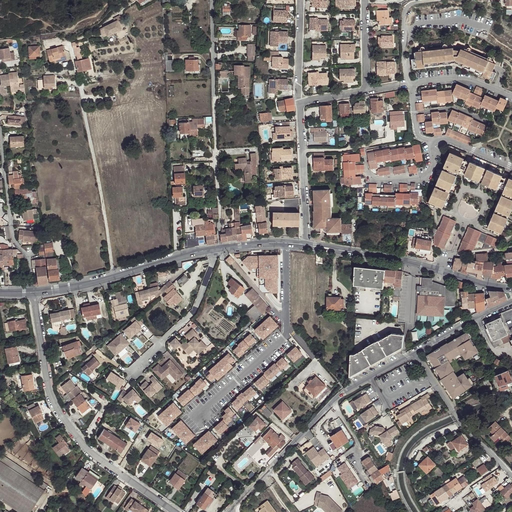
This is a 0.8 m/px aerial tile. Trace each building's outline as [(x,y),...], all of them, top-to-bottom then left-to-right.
[(223,8),(222,16),(230,16),(230,7),(221,6),(221,8),(223,8)] [(286,11),(273,10),(273,18),(278,19),(277,22),(287,22),(287,18),(287,14),(288,11),(286,11)] [(390,18),(388,18),(388,10),(377,11),(377,18),(379,18),(379,21),(379,25),(391,24),(390,18)] [(125,25),(120,15),(113,18),(114,22),(99,29),(103,37),(107,35),(108,36),(123,28),(122,26),(125,25)] [(327,30),(328,20),(316,19),(316,18),(310,18),(310,28),(315,28),(315,30),(327,30)] [(340,30),(354,31),(355,20),(345,20),(345,21),(343,21),(340,21),(340,30)] [(251,25),(239,25),(239,30),(238,30),(238,37),(241,37),(241,39),(246,39),(247,39),(247,35),(251,35),(251,25)] [(270,31),(270,46),(278,46),(278,41),(287,42),(288,32),(270,31)] [(380,47),(393,47),(392,36),(383,36),(383,37),(381,37),(378,37),(378,42),(380,42),(380,47)] [(502,60),(458,41),(415,46),(417,60),(413,60),(414,68),(455,63),(493,80),(496,73),(493,71),(496,64),(499,66),(502,60)] [(355,44),(340,44),(340,58),(346,58),(346,59),(354,59),(354,51),(354,48),(355,48),(355,44)] [(326,46),(312,45),(312,55),(319,55),(319,56),(321,56),(326,56),(326,46)] [(40,55),(39,46),(29,47),(29,56),(36,56),(40,55)] [(63,46),(47,51),(50,62),(54,61),(55,63),(67,59),(63,46)] [(11,58),(9,48),(0,49),(0,59),(3,59),(11,58)] [(273,56),(278,57),(278,52),(269,51),(268,56),(264,56),(264,60),(271,61),(271,56),(273,56)] [(14,52),(10,52),(11,58),(3,59),(3,62),(18,59),(18,58),(20,58),(19,52),(14,53),(14,52)] [(173,71),(173,60),(168,60),(168,56),(172,55),(172,54),(165,54),(166,72),(173,71)] [(288,68),(288,59),(282,59),(283,57),(278,57),(273,56),(272,68),(288,68)] [(89,58),(76,61),(78,72),(91,69),(89,58)] [(189,60),(185,60),(186,71),(199,71),(199,60),(194,60),(189,60)] [(395,73),(395,62),(376,62),(377,72),(387,72),(387,74),(395,73)] [(244,67),(244,65),(234,65),(234,75),(242,75),(242,87),(249,87),(249,78),(250,78),(250,67),(244,67)] [(355,69),(339,69),(340,80),(343,80),(352,80),(352,77),(355,77),(355,69)] [(10,85),(10,88),(13,87),(13,89),(19,89),(19,88),(17,72),(9,73),(9,74),(10,85)] [(328,83),(327,73),(319,74),(316,74),(316,72),(308,73),(309,76),(311,76),(311,85),(317,85),(317,84),(328,83)] [(8,85),(10,85),(9,74),(0,75),(1,84),(0,85),(0,91),(0,95),(7,94),(6,88),(8,85)] [(55,86),(54,75),(44,76),(44,80),(38,80),(38,89),(50,88),(50,86),(55,86)] [(288,79),(269,79),(269,84),(272,84),(272,93),(278,93),(278,89),(288,89),(288,79)] [(460,97),(464,88),(456,85),(453,94),(460,97)] [(481,96),(484,89),(477,86),(474,93),(481,96)] [(470,93),(471,91),(464,88),(460,97),(467,100),(470,93)] [(437,90),(429,91),(430,101),(438,100),(437,92),(437,90)] [(429,91),(421,92),(423,101),(430,101),(429,91)] [(452,91),(444,92),(446,101),(453,101),(452,91)] [(446,101),(444,92),(437,92),(438,100),(438,102),(446,101)] [(473,105),(475,100),(477,96),(470,93),(467,100),(466,102),(473,105)] [(477,96),(473,105),(480,108),(481,105),(484,99),(477,96)] [(488,108),(492,99),(485,96),(484,99),(481,105),(488,108)] [(295,110),(293,98),(285,99),(285,100),(277,102),(279,109),(286,107),(286,110),(287,111),(295,110)] [(371,99),(372,112),(374,112),(382,111),(383,111),(383,98),(371,99)] [(499,102),(497,107),(504,110),(507,101),(500,98),(499,102)] [(492,99),(488,108),(495,111),(497,107),(499,102),(492,99)] [(361,112),(366,112),(365,105),(365,101),(359,101),(360,103),(357,103),(356,104),(356,106),(354,106),(354,113),(361,112)] [(328,106),(321,106),(321,118),(320,118),(320,121),(332,121),(332,118),(332,106),(331,106),(331,103),(328,103),(328,106)] [(350,110),(349,104),(340,104),(340,113),(341,113),(341,118),(349,117),(349,113),(350,113),(350,110)] [(455,123),(455,122),(459,113),(452,110),(448,120),(455,123)] [(405,126),(404,111),(390,112),(391,129),(397,129),(397,126),(405,126)] [(433,123),(440,122),(439,114),(439,112),(432,113),(433,123)] [(268,121),(267,113),(259,113),(260,121),(268,121)] [(448,123),(447,113),(439,114),(440,122),(440,123),(448,123)] [(462,125),(466,116),(459,113),(455,122),(462,125)] [(21,117),(8,116),(8,124),(20,125),(21,123),(24,124),(25,117),(21,117)] [(466,116),(462,125),(469,128),(473,120),(473,119),(466,116)] [(180,134),(190,133),(189,122),(189,119),(179,120),(180,134)] [(197,127),(204,127),(204,119),(192,119),(192,122),(189,122),(190,133),(190,137),(198,136),(197,127)] [(476,132),(480,123),(473,120),(469,128),(469,129),(476,132)] [(433,129),(433,122),(425,123),(426,133),(434,132),(433,129)] [(483,135),(487,126),(480,123),(476,132),(483,135)] [(291,139),(290,126),(282,127),(275,127),(275,133),(276,133),(277,140),(291,139)] [(325,131),(325,128),(311,128),(311,134),(314,133),(314,142),(327,142),(327,131),(325,131)] [(445,135),(470,145),(473,139),(448,128),(445,135)] [(24,136),(10,137),(10,147),(24,146),(24,136)] [(415,161),(423,160),(420,145),(412,146),(413,148),(415,157),(415,161)] [(292,159),(291,149),(283,149),(280,150),(280,148),(272,148),(273,152),(274,152),(275,161),(281,161),(281,159),(292,159)] [(407,158),(405,149),(405,148),(398,149),(399,159),(407,158)] [(407,159),(415,157),(413,148),(405,149),(407,158),(407,159)] [(392,159),(390,151),(390,149),(382,151),(384,161),(392,159)] [(399,159),(398,149),(390,151),(392,159),(392,160),(399,159)] [(384,161),(382,151),(375,152),(377,162),(384,161)] [(375,152),(367,154),(370,169),(378,167),(377,162),(375,152)] [(251,175),(256,174),(256,165),(255,161),(257,161),(256,153),(250,154),(251,161),(250,161),(250,164),(247,164),(247,162),(246,158),(238,159),(239,164),(235,164),(235,169),(244,169),(248,168),(248,172),(244,173),(246,183),(252,182),(251,175)] [(318,158),(314,158),(314,167),(325,167),(325,170),(334,170),(333,159),(325,160),(325,158),(325,153),(318,153),(318,158)] [(458,173),(464,159),(450,153),(444,167),(458,173)] [(359,154),(344,155),(344,162),(354,162),(359,161),(359,154)] [(355,169),(354,165),(354,162),(344,162),(345,170),(355,169)] [(485,168),(471,162),(465,176),(479,182),(485,168)] [(394,175),(406,173),(404,165),(393,167),(394,175)] [(184,166),(174,167),(175,181),(171,181),(171,185),(175,184),(175,183),(185,183),(184,166)] [(410,174),(418,173),(416,166),(408,167),(410,174)] [(379,175),(379,176),(390,174),(389,167),(378,169),(378,171),(379,175)] [(275,173),(275,179),(293,178),(292,168),(283,168),(280,168),(277,169),(277,173),(275,173)] [(355,169),(345,170),(345,178),(355,177),(355,173),(355,169)] [(502,176),(488,169),(482,183),(496,190),(502,176)] [(451,190),(457,176),(443,170),(437,184),(451,190)] [(22,185),(24,185),(24,178),(21,178),(19,178),(18,175),(13,175),(8,176),(9,184),(12,184),(14,184),(14,188),(15,189),(20,188),(20,186),(22,186),(22,185)] [(355,177),(345,178),(346,185),(361,184),(360,177),(355,177)] [(511,196),(511,179),(509,178),(503,193),(511,196)] [(411,195),(411,203),(418,204),(419,196),(422,196),(422,190),(415,190),(415,183),(411,183),(411,195)] [(198,186),(193,186),(194,196),(203,196),(203,185),(202,185),(202,184),(198,184),(198,186)] [(36,203),(36,192),(32,192),(32,185),(29,185),(29,189),(24,189),(24,188),(20,188),(15,189),(15,198),(21,197),(21,198),(30,198),(30,200),(30,204),(36,203)] [(294,195),(293,186),(286,187),(283,187),(282,186),(275,186),(275,190),(278,190),(278,197),(285,197),(285,195),(294,195)] [(183,196),(182,187),(172,187),(173,197),(176,197),(177,205),(185,204),(185,196),(183,196)] [(443,207),(449,193),(435,187),(429,201),(443,207)] [(335,218),(332,218),(331,207),(331,193),(331,189),(316,190),(317,211),(316,211),(317,229),(327,228),(327,232),(327,233),(339,232),(339,230),(342,230),(342,225),(341,220),(339,220),(335,220),(335,218)] [(403,204),(404,194),(396,194),(396,195),(395,204),(403,204)] [(388,205),(388,195),(380,195),(380,205),(388,205)] [(395,204),(396,195),(388,195),(388,205),(395,205),(395,204)] [(509,216),(511,209),(511,200),(501,196),(495,210),(509,216)] [(258,222),(266,221),(264,205),(255,206),(258,222)] [(218,218),(218,208),(212,208),(212,210),(208,210),(208,215),(213,215),(213,218),(218,218)] [(36,214),(36,209),(20,211),(20,215),(23,214),(24,220),(34,219),(33,214),(36,214)] [(272,225),(299,226),(299,213),(268,212),(268,218),(272,218),(272,225)] [(502,233),(508,219),(494,213),(488,227),(502,233)] [(444,249),(456,221),(444,216),(438,230),(433,228),(433,236),(434,236),(434,245),(444,249)] [(196,236),(206,235),(204,221),(204,218),(192,220),(192,219),(188,219),(189,226),(192,225),(192,226),(195,226),(196,236)] [(237,241),(243,240),(241,233),(240,224),(240,218),(235,218),(236,223),(231,223),(232,228),(233,227),(233,228),(222,230),(221,234),(220,235),(221,242),(231,240),(237,240),(237,241)] [(206,235),(206,236),(214,235),(212,223),(211,223),(211,222),(208,222),(208,220),(204,221),(206,235)] [(252,233),(250,222),(240,224),(241,233),(243,240),(247,240),(246,233),(252,233)] [(266,222),(258,223),(259,229),(259,233),(268,232),(267,222),(266,222)] [(342,230),(342,239),(353,239),(352,224),(342,225),(342,230)] [(499,240),(469,227),(458,252),(473,250),(477,240),(485,244),(483,249),(496,247),(499,240)] [(39,232),(19,230),(19,239),(23,240),(23,241),(38,242),(39,232)] [(214,235),(206,236),(207,244),(218,243),(217,234),(214,235)] [(412,247),(431,250),(432,241),(431,241),(431,237),(423,236),(422,239),(414,238),(412,247)] [(52,243),(44,243),(46,259),(47,259),(49,281),(60,279),(58,269),(57,269),(56,258),(52,259),(51,252),(53,252),(52,243)] [(0,254),(2,255),(3,265),(9,265),(8,255),(8,249),(5,250),(0,249),(0,254)] [(17,249),(13,250),(13,249),(8,249),(8,255),(9,265),(11,269),(14,269),(13,255),(17,255),(17,252),(17,249)] [(488,262),(487,254),(476,255),(477,261),(484,263),(482,276),(483,276),(491,278),(494,265),(494,262),(488,262)] [(259,256),(248,256),(244,260),(246,263),(245,264),(250,270),(252,268),(257,268),(259,268),(259,273),(261,273),(262,278),(265,278),(265,288),(270,293),(275,293),(275,289),(277,289),(277,281),(275,281),(275,277),(277,277),(278,277),(277,255),(259,255),(259,256)] [(455,258),(452,269),(458,271),(459,269),(460,269),(463,259),(455,258)] [(38,285),(48,284),(45,259),(32,260),(33,268),(36,268),(37,277),(38,280),(36,280),(34,281),(34,285),(38,285)] [(474,275),(474,272),(478,273),(477,275),(483,277),(483,276),(482,276),(484,263),(477,261),(476,261),(475,264),(468,262),(469,262),(463,261),(462,266),(463,266),(461,273),(467,275),(467,274),(474,275)] [(505,265),(502,266),(501,262),(497,263),(498,266),(496,267),(496,264),(494,265),(491,278),(496,279),(502,278),(501,276),(506,275),(505,265)] [(385,270),(355,267),(354,285),(358,285),(358,286),(366,287),(366,286),(371,287),(371,288),(379,289),(379,288),(384,288),(384,287),(385,270)] [(397,271),(385,270),(384,287),(388,288),(388,287),(389,282),(394,283),(395,283),(393,296),(400,297),(402,277),(402,271),(397,271)] [(456,306),(456,289),(432,281),(432,278),(422,277),(422,286),(424,286),(424,291),(420,291),(420,295),(419,295),(418,315),(424,315),(424,311),(438,312),(437,316),(444,316),(444,306),(456,306)] [(244,288),(232,278),(228,283),(232,286),(229,290),(232,292),(231,294),(235,297),(236,295),(238,297),(244,288)] [(458,281),(456,286),(464,289),(466,283),(458,281)] [(172,284),(165,291),(167,294),(163,298),(171,306),(174,303),(181,297),(174,289),(175,287),(172,284)] [(158,286),(148,289),(150,295),(154,294),(157,297),(167,288),(165,285),(159,290),(158,286)] [(262,300),(252,288),(245,295),(254,305),(256,306),(262,300)] [(140,295),(136,296),(138,305),(142,304),(142,301),(148,299),(148,298),(150,298),(150,295),(148,289),(139,291),(139,292),(140,295)] [(504,292),(497,291),(489,290),(490,296),(489,296),(490,298),(485,300),(485,309),(497,304),(507,299),(504,292)] [(116,318),(117,318),(125,316),(129,315),(126,303),(119,305),(118,302),(126,301),(123,291),(115,293),(116,299),(110,300),(112,307),(114,307),(116,318)] [(470,308),(476,307),(475,293),(468,294),(468,291),(462,292),(463,308),(469,308),(469,310),(470,310),(470,308)] [(484,293),(475,293),(476,307),(476,313),(485,309),(485,300),(484,293)] [(181,297),(174,303),(176,305),(183,299),(181,297)] [(328,297),(327,297),(327,310),(341,310),(341,309),(343,309),(344,298),(341,298),(341,297),(332,297),(328,297)] [(269,308),(262,300),(256,306),(263,314),(269,308)] [(99,304),(90,306),(92,319),(97,318),(96,314),(101,314),(99,304)] [(247,312),(255,321),(263,314),(256,306),(254,305),(247,312)] [(87,320),(92,319),(90,306),(84,307),(81,308),(83,317),(86,316),(87,320)] [(63,308),(59,309),(59,310),(61,320),(71,318),(69,310),(68,310),(63,311),(63,310),(63,308)] [(51,313),(50,313),(51,322),(61,320),(59,310),(55,310),(56,312),(51,313)] [(270,316),(254,330),(263,339),(266,336),(263,334),(266,331),(268,334),(272,331),(270,328),(272,326),(275,328),(278,325),(270,316)] [(501,317),(484,324),(494,348),(509,341),(511,348),(511,339),(511,340),(501,317)] [(15,320),(8,322),(10,331),(23,328),(23,329),(27,328),(25,319),(17,321),(15,321),(15,320)] [(244,324),(241,327),(244,330),(251,324),(250,321),(245,325),(244,324)] [(185,341),(180,346),(187,353),(194,347),(198,352),(201,349),(202,350),(206,347),(201,341),(199,342),(194,337),(198,334),(193,329),(185,336),(190,341),(188,343),(185,341)] [(435,351),(428,355),(429,357),(439,374),(442,379),(441,379),(453,398),(473,385),(471,384),(473,383),(470,377),(468,379),(464,373),(458,377),(454,371),(455,370),(450,362),(463,355),(465,359),(472,356),(478,352),(479,352),(471,338),(468,333),(467,332),(456,338),(454,339),(448,343),(447,343),(441,346),(441,347),(440,348),(439,347),(434,350),(435,351)] [(238,345),(233,350),(239,357),(244,352),(243,351),(249,346),(248,346),(250,344),(250,345),(256,340),(250,333),(245,338),(245,339),(243,340),(237,344),(238,345)] [(355,354),(351,354),(350,377),(403,347),(404,335),(392,333),(379,341),(379,340),(363,349),(355,354)] [(121,334),(107,346),(115,355),(129,343),(121,334)] [(171,339),(168,341),(175,349),(180,343),(175,338),(172,340),(171,339)] [(79,340),(63,346),(64,351),(63,351),(65,358),(67,358),(81,353),(79,346),(81,345),(79,340)] [(5,348),(9,363),(19,361),(19,359),(16,346),(5,348)] [(296,347),(287,354),(294,361),(302,354),(296,347)] [(228,353),(204,374),(210,381),(215,377),(217,380),(220,377),(218,374),(220,372),(223,375),(226,371),(224,369),(227,366),(229,369),(232,366),(230,363),(234,360),(228,353)] [(90,355),(86,359),(88,362),(82,368),(88,375),(93,372),(92,370),(100,363),(94,357),(93,358),(90,355)] [(265,373),(254,382),(260,389),(269,382),(268,381),(282,368),(283,368),(288,364),(282,357),(277,362),(275,364),(275,363),(264,372),(265,373)] [(439,374),(429,357),(428,358),(438,375),(439,374)] [(152,369),(158,376),(162,372),(165,375),(168,372),(169,373),(176,380),(183,374),(172,362),(169,364),(168,362),(161,368),(158,364),(152,369)] [(506,370),(496,375),(501,390),(509,387),(508,384),(511,382),(511,376),(508,368),(506,369),(506,370)] [(125,380),(111,371),(106,378),(117,385),(115,387),(119,389),(125,380)] [(162,372),(158,376),(161,380),(169,373),(168,372),(165,375),(162,372)] [(24,375),(21,375),(24,390),(29,389),(33,389),(32,382),(33,382),(32,374),(24,375)] [(146,386),(148,384),(146,381),(140,386),(149,396),(155,391),(158,388),(156,386),(159,383),(153,376),(150,379),(153,382),(149,385),(147,387),(146,386)] [(308,385),(303,390),(312,399),(326,386),(316,376),(314,378),(308,385)] [(188,389),(177,398),(183,405),(196,394),(202,389),(201,389),(206,384),(201,377),(195,382),(196,383),(190,388),(191,388),(189,390),(188,389)] [(452,399),(453,398),(441,379),(439,380),(452,399)] [(61,387),(72,400),(80,393),(82,392),(79,389),(78,390),(76,387),(75,387),(70,380),(61,387)] [(251,386),(242,393),(242,392),(236,397),(237,398),(232,403),(237,409),(243,404),(242,404),(247,399),(248,400),(257,393),(251,386)] [(123,390),(117,399),(121,401),(123,398),(124,399),(129,404),(134,399),(138,396),(132,389),(128,393),(123,390)] [(80,393),(72,400),(79,409),(78,410),(81,414),(90,407),(90,406),(80,393)] [(367,393),(354,401),(359,409),(363,406),(365,405),(372,401),(367,393)] [(401,414),(397,416),(400,420),(402,424),(410,419),(409,417),(419,411),(423,409),(425,411),(431,407),(427,399),(430,397),(428,393),(421,397),(421,399),(411,405),(412,407),(409,409),(408,407),(405,409),(406,411),(401,414)] [(282,401),(273,410),(282,419),(291,411),(282,401)] [(173,402),(158,416),(166,425),(169,423),(167,420),(169,418),(172,420),(176,417),(173,414),(176,412),(178,415),(182,412),(173,402)] [(35,423),(44,418),(41,413),(42,412),(39,405),(36,406),(34,403),(27,406),(35,423)] [(373,406),(361,414),(366,422),(378,413),(373,406)] [(90,407),(81,414),(83,417),(92,410),(90,407)] [(224,419),(214,428),(220,434),(228,427),(226,425),(233,420),(231,417),(235,414),(229,407),(224,410),(226,413),(222,416),(224,419)] [(266,407),(261,411),(268,418),(272,413),(266,407)] [(257,416),(249,425),(255,431),(258,428),(260,429),(266,424),(257,416)] [(141,424),(131,417),(126,425),(132,429),(135,431),(141,424)] [(181,420),(171,428),(175,432),(177,429),(180,432),(177,434),(180,438),(183,436),(185,438),(183,441),(185,444),(195,435),(181,420)] [(511,439),(511,438),(495,421),(488,429),(493,434),(490,437),(494,441),(499,437),(501,435),(504,439),(503,440),(501,442),(505,446),(511,439)] [(399,432),(396,426),(388,431),(388,432),(387,433),(386,432),(384,427),(376,426),(371,429),(370,432),(374,433),(376,432),(380,433),(380,436),(384,443),(385,442),(388,446),(391,444),(392,443),(390,439),(392,438),(392,437),(397,434),(396,434),(399,432)] [(104,428),(99,436),(103,439),(102,440),(117,450),(117,451),(121,453),(127,444),(123,441),(122,440),(104,428)] [(271,428),(262,437),(272,446),(265,453),(270,457),(279,447),(280,448),(286,442),(281,438),(283,437),(281,435),(279,436),(271,428)] [(342,429),(331,437),(333,441),(329,444),(333,451),(338,447),(339,449),(343,446),(343,445),(349,441),(342,429)] [(209,430),(193,444),(202,454),(205,451),(203,448),(205,445),(208,448),(212,445),(209,442),(212,440),(214,442),(217,440),(209,430)] [(56,438),(59,443),(53,448),(59,456),(63,453),(69,449),(66,446),(65,444),(66,443),(60,435),(56,438)] [(451,441),(447,443),(452,450),(456,447),(459,451),(468,445),(462,435),(452,442),(451,441)] [(150,445),(148,449),(157,455),(160,452),(150,445)] [(306,453),(317,467),(330,457),(323,449),(320,451),(321,452),(319,453),(318,452),(314,447),(306,453)] [(148,449),(141,459),(144,462),(143,463),(146,464),(146,463),(148,461),(152,464),(158,455),(157,455),(148,449)] [(35,469),(39,463),(35,460),(38,456),(29,450),(22,460),(35,469)] [(0,455),(0,498),(20,511),(34,511),(39,505),(39,506),(48,493),(46,491),(47,490),(49,491),(50,489),(47,487),(0,455)] [(369,457),(362,461),(372,475),(369,476),(374,483),(375,482),(375,483),(376,483),(377,484),(384,479),(379,470),(370,457),(369,457)] [(419,465),(427,473),(435,465),(428,457),(419,465)] [(298,458),(292,464),(294,467),(293,468),(301,477),(300,478),(306,485),(315,478),(308,471),(300,462),(301,461),(298,458)] [(344,463),(338,468),(342,474),(340,476),(349,489),(358,483),(344,463)] [(387,465),(379,470),(384,478),(386,477),(384,473),(389,470),(388,467),(389,466),(388,464),(387,465)] [(481,475),(488,470),(483,464),(477,469),(481,475)] [(97,480),(87,473),(88,472),(82,467),(75,477),(81,481),(79,484),(82,486),(84,483),(86,485),(82,491),(86,496),(97,480)] [(434,471),(442,478),(445,475),(438,468),(434,471)] [(88,472),(87,473),(97,480),(99,477),(90,470),(88,472)] [(175,473),(170,481),(173,483),(174,484),(174,485),(178,489),(187,477),(178,470),(175,474),(175,473)] [(330,470),(320,478),(322,481),(332,474),(330,470)] [(453,494),(457,490),(463,487),(467,483),(465,481),(467,480),(464,476),(459,480),(457,478),(451,481),(446,485),(445,482),(441,485),(442,487),(430,495),(437,506),(442,502),(442,501),(449,496),(453,494)] [(510,484),(501,492),(507,498),(511,493),(511,483),(511,485),(510,484)] [(239,488),(233,484),(230,489),(235,493),(239,488)] [(114,485),(106,497),(109,500),(110,498),(114,501),(118,503),(125,493),(121,490),(117,487),(114,485)] [(473,491),(467,495),(471,502),(475,500),(475,501),(476,500),(477,501),(479,500),(473,491)] [(204,492),(196,504),(205,509),(209,503),(210,504),(213,499),(204,492)] [(321,493),(317,492),(315,501),(315,505),(318,506),(318,504),(324,505),(325,505),(329,508),(325,511),(341,511),(343,511),(334,502),(333,502),(331,500),(331,499),(328,496),(321,494),(321,493)] [(465,495),(462,498),(470,509),(473,507),(465,495)] [(485,496),(480,500),(485,508),(491,504),(485,496)] [(130,499),(124,508),(128,511),(130,509),(134,511),(148,511),(149,511),(145,508),(142,505),(138,503),(135,501),(134,502),(130,499)] [(275,511),(267,501),(261,505),(263,508),(262,509),(259,510),(260,511),(275,511)]
